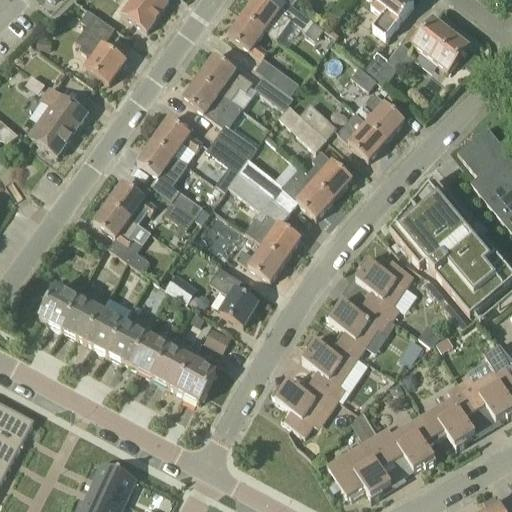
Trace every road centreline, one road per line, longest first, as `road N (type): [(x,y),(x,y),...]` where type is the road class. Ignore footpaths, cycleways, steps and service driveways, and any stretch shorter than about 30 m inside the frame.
road 1 (residential): [(205,472),(278,339),(329,266),(492,83)]
road 2 (residential): [(0,302),(212,0)]
road 3 (residential): [(205,472),(0,361)]
